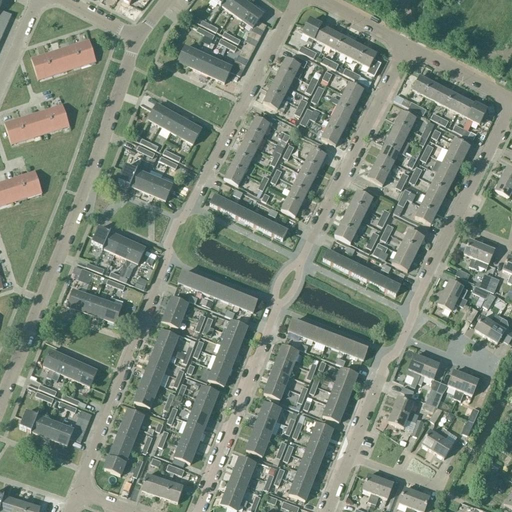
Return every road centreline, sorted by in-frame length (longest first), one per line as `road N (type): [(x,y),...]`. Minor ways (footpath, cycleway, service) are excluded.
road 1 (residential): [(76,494),(175,224),(297,0)]
road 2 (residential): [(349,456),(388,356),(511,102)]
road 3 (residential): [(0,404),(136,39)]
road 4 (residential): [(301,260),(406,46)]
road 5 (residential): [(199,511),(277,306)]
road 6 (unknown): [(243,104),(178,76),(159,98),(162,109),(223,143)]
road 7 (track): [(511,52),(458,47),(411,21),(397,0)]
